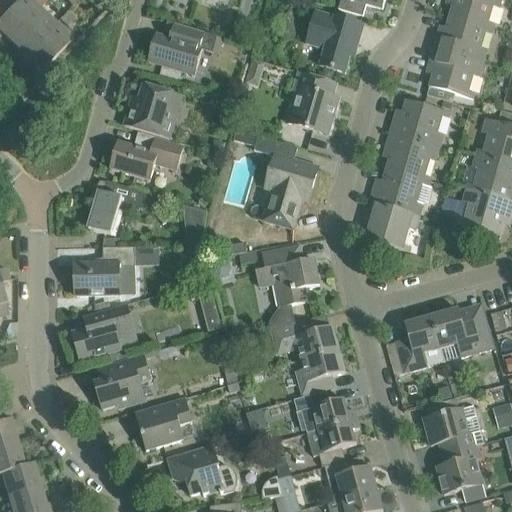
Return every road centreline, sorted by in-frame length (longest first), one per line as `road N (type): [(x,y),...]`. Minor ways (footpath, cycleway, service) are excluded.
road 1 (residential): [(133,511),(56,420),(36,374),(43,233),(36,199)]
road 2 (residential): [(360,314),(341,218),(379,68),(408,32),(419,0)]
road 3 (residential): [(139,0),(84,169),(36,199)]
road 4 (residential): [(414,511),(360,314)]
road 5 (residential): [(511,270),(360,314)]
